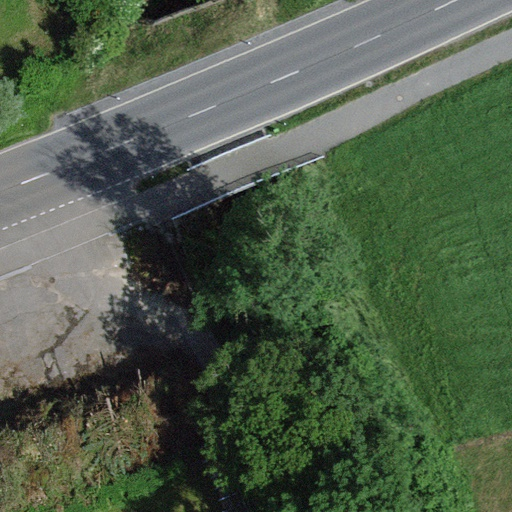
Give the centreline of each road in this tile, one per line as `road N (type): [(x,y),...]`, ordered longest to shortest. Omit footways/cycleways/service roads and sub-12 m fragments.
road 1 (primary): [(0,191),(278,82),(456,0)]
road 2 (track): [(244,511),(148,194),(117,147)]
